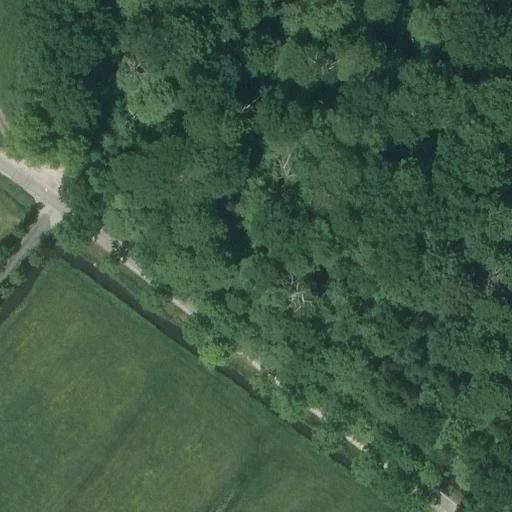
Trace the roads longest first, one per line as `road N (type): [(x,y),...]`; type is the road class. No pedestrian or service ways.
road 1 (unclassified): [(453,511),(0,165)]
road 2 (track): [(0,274),(49,199),(74,0)]
